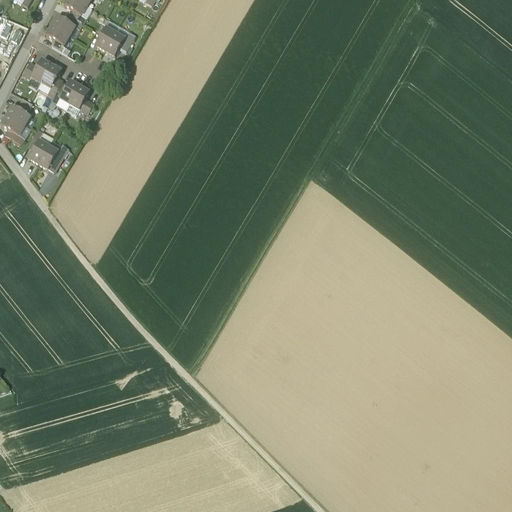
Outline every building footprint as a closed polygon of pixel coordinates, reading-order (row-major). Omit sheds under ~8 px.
[(25,0),(22,7),(27,10),(33,0),(25,0)] [(87,9),(71,0),(68,0),(64,9),(71,13),(81,19),(81,18),(87,9)] [(71,0),(87,9),(91,0),(71,0)] [(148,0),(146,5),(152,9),(156,0),(148,0)] [(81,19),(71,13),(68,18),(83,27),(86,21),(81,18),(81,19)] [(83,27),(68,18),(65,23),(75,29),(75,30),(80,33),(83,27)] [(65,23),(58,19),(52,29),(69,39),(75,30),(75,29),(65,23)] [(104,21),(95,36),(100,39),(105,31),(109,24),(104,21)] [(69,39),(52,29),(46,39),(55,44),(63,49),(69,39)] [(115,36),(105,31),(100,39),(95,48),(105,54),(115,36)] [(125,42),(115,36),(105,54),(115,59),(120,51),(125,42)] [(125,42),(120,51),(123,53),(126,54),(134,39),(129,36),(125,42)] [(63,49),(55,44),(52,49),(67,58),(70,53),(63,49)] [(37,70),(31,80),(32,81),(41,86),(51,69),(41,63),(37,70)] [(30,66),(23,78),(31,82),(32,81),(31,80),(37,70),(30,66)] [(51,69),(41,86),(51,92),(57,81),(61,75),(51,69)] [(57,81),(51,92),(48,97),(54,100),(61,87),(62,85),(57,81)] [(66,90),(60,101),(60,102),(70,107),(80,90),(70,84),(66,90)] [(54,100),(52,103),(57,106),(60,102),(60,101),(66,90),(61,87),(54,100)] [(80,90),(70,107),(79,113),(80,113),(86,103),(90,96),(80,90)] [(33,108),(22,102),(19,107),(23,109),(20,114),(30,120),(33,115),(30,113),(33,108)] [(94,107),(86,103),(80,113),(88,118),(94,107)] [(79,113),(70,107),(66,114),(76,119),(79,113)] [(20,114),(13,110),(7,120),(24,130),(30,120),(20,114)] [(24,130),(7,120),(1,130),(8,134),(19,140),(24,130)] [(19,140),(8,134),(5,139),(21,148),(24,143),(19,140)] [(38,135),(29,150),(34,153),(39,145),(43,138),(38,135)] [(58,153),(61,147),(53,143),(50,149),(58,153)] [(34,153),(29,162),(39,168),(49,150),(39,145),(34,153)] [(68,153),(62,149),(58,156),(59,156),(52,167),(58,170),(68,153)] [(49,150),(39,168),(49,174),(52,167),(59,156),(58,156),(49,150)]
